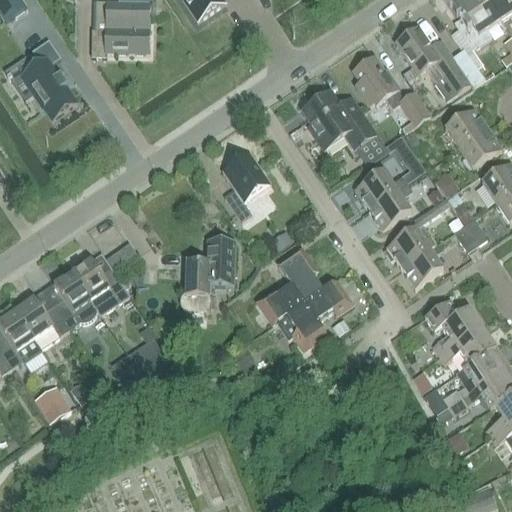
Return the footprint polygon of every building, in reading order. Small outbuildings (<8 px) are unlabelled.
[(19,0),(0,0),(0,21),(3,26),(27,11),(19,0)] [(92,35),(92,62),(107,63),(107,57),(149,58),(150,3),(149,0),(117,0),(118,7),(107,7),(106,35),(95,35),(92,35)] [(179,0),(198,27),(226,8),(219,0),(179,0)] [(486,35),(499,26),(480,0),(467,0),(454,9),(463,22),(454,28),(458,35),(451,40),(462,56),(469,51),(472,55),(491,41),(486,35)] [(511,0),(480,0),(499,26),(511,17),(511,0)] [(419,35),(396,50),(410,71),(401,77),(407,85),(415,79),(416,80),(434,68),(455,100),(470,90),(441,47),(432,53),(419,35)] [(497,43),(502,54),(496,56),(501,67),(511,61),(511,43),(509,37),(497,43)] [(366,45),(348,59),(358,72),(376,59),(366,45)] [(41,70),(23,83),(34,101),(36,99),(53,125),(77,109),(78,110),(80,110),(53,70),(61,64),(49,46),(32,57),(41,70)] [(375,64),(354,78),(361,89),(356,93),(369,113),(375,109),(377,111),(385,105),(392,114),(399,110),(411,127),(402,133),(401,134),(405,139),(430,123),(429,121),(413,98),(403,105),(398,97),(399,96),(392,86),(391,88),(375,64)] [(329,98),(302,116),(317,138),(313,140),(324,156),(345,141),(354,154),(366,173),(388,158),(376,140),(374,141),(357,115),(350,105),(339,113),(329,98)] [(459,156),(489,136),(475,115),(445,136),(459,156)] [(290,138),(296,146),(303,141),(297,133),(290,138)] [(473,176),(503,156),(489,136),(459,156),(473,176)] [(421,148),(414,137),(405,142),(412,153),(421,148)] [(241,208),(270,188),(249,158),(221,178),(232,195),(222,202),(240,228),(251,221),(241,208)] [(496,210),(511,199),(511,171),(511,170),(482,190),(496,210)] [(402,182),(392,189),(383,176),(354,196),(369,217),(408,190),(402,182)] [(435,187),(446,203),(456,196),(445,180),(435,187)] [(412,218),(403,204),(413,198),(408,190),(369,217),(383,237),(412,218)] [(444,203),(438,194),(430,200),(436,209),(444,203)] [(510,231),(511,229),(511,199),(496,210),(510,231)] [(465,231),(474,225),(463,208),(454,212),(465,231)] [(459,224),(452,228),(456,235),(463,230),(459,224)] [(478,253),(488,246),(474,225),(465,231),(464,232),(478,253)] [(468,260),(478,253),(464,232),(454,239),(468,260)] [(388,255),(384,258),(390,268),(394,265),(401,275),(429,256),(436,252),(430,242),(423,247),(415,235),(387,254),(388,255)] [(208,245),(207,268),(187,268),(187,295),(183,299),(182,309),(186,315),(204,316),(208,312),(208,305),(207,302),(210,302),(211,290),(234,291),(236,245),(208,245)] [(129,249),(105,265),(111,273),(113,276),(137,260),(129,249)] [(415,296),(443,277),(429,256),(401,275),(415,296)] [(305,262),(283,278),(304,309),(322,296),(312,281),(316,278),(305,262)] [(113,276),(111,273),(101,280),(91,266),(72,278),(97,315),(101,320),(129,301),(113,276)] [(96,319),(97,315),(72,278),(54,291),(63,306),(53,312),(69,335),(79,328),(86,327),(89,326),(92,325),(95,322),(96,319)] [(335,320),(350,309),(335,287),(322,296),(304,309),(317,326),(333,316),(335,320)] [(286,322),(304,309),(292,291),(277,301),(274,298),(258,309),(273,330),(276,329),(286,322)] [(34,305),(15,317),(34,345),(40,354),(58,342),(69,335),(53,312),(43,319),(34,305)] [(460,319),(454,310),(450,305),(424,323),(434,338),(441,333),(446,341),(433,351),(439,361),(482,332),(469,312),(460,319)] [(326,340),(317,326),(304,309),(286,322),(276,329),(288,346),(294,342),(303,356),(326,340)] [(0,334),(2,338),(0,339),(0,356),(11,374),(22,366),(24,369),(42,357),(40,354),(34,345),(15,317),(0,327),(0,334)] [(344,324),(333,332),(339,341),(350,333),(344,324)] [(489,355),(490,357),(496,352),(482,332),(439,361),(444,368),(459,358),(467,370),(489,355)] [(258,374),(245,351),(231,359),(240,377),(258,374)] [(138,373),(146,386),(185,381),(165,354),(138,373)] [(503,376),(490,357),(489,355),(467,370),(461,374),(462,375),(456,379),(465,392),(456,398),(455,397),(443,405),(449,413),(503,376)] [(0,380),(0,381),(11,374),(0,356),(0,380)] [(184,356),(175,363),(183,374),(192,368),(184,356)] [(134,369),(117,380),(123,388),(143,386),(146,386),(138,373),(137,373),(134,369)] [(422,397),(435,389),(426,376),(414,384),(422,397)] [(511,400),(511,388),(503,376),(449,413),(454,422),(467,413),(466,412),(480,402),(489,416),(494,413),(511,400)] [(91,402),(81,387),(71,394),(81,409),(91,402)] [(437,421),(448,414),(436,395),(425,403),(437,421)] [(59,398),(38,411),(49,430),(71,417),(59,398)] [(490,444),(511,428),(511,400),(494,413),(502,426),(485,437),(490,444)] [(511,428),(490,444),(494,451),(505,445),(511,455),(511,428)] [(459,438),(448,444),(456,459),(467,452),(459,438)] [(497,498),(511,491),(506,479),(491,486),(497,498)] [(496,511),(489,492),(457,505),(459,511),(496,511)]
